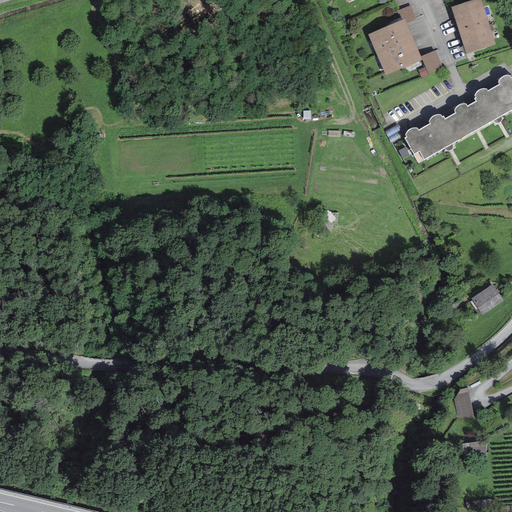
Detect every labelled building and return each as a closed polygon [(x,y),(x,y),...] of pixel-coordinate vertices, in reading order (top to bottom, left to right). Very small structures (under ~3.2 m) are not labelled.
[(481,0),(473,0),(451,7),(466,54),(495,45),(481,0)] [(410,5),(398,11),(401,20),(404,19),(406,23),(416,20),(410,5)] [(401,20),(368,34),(386,75),(422,60),(421,56),(406,23),(404,19),(401,20)] [(421,56),(422,60),(425,67),(428,75),(443,69),(435,50),(421,56)] [(428,75),(425,67),(418,70),(421,78),(428,75)] [(498,83),(499,85),(487,91),(486,89),(485,89),(482,89),(480,90),(478,91),(476,92),(475,93),(474,95),(475,96),(475,98),(474,99),(476,102),(467,107),(466,105),(464,104),(462,104),(460,105),(457,106),(456,107),(455,109),(454,111),(454,112),(455,113),(445,119),(444,116),(442,117),(441,115),(439,115),(437,115),(434,116),(432,117),(431,118),(430,119),(429,121),(429,122),(430,124),(418,131),(417,128),(415,128),(413,128),(411,129),(408,130),(407,131),(406,133),(405,135),(405,136),(406,137),(404,139),(413,154),(419,151),(424,159),(444,148),(452,144),(493,120),(500,116),(511,109),(511,77),(511,78),(510,76),(508,76),(506,76),(503,76),(501,77),(500,79),(499,80),(498,82),(498,83)] [(493,284),(471,299),(482,315),(503,301),(493,284)] [(453,390),(461,416),(478,411),(470,385),(453,390)] [(469,456),(487,453),(485,439),(466,442),(469,456)]
